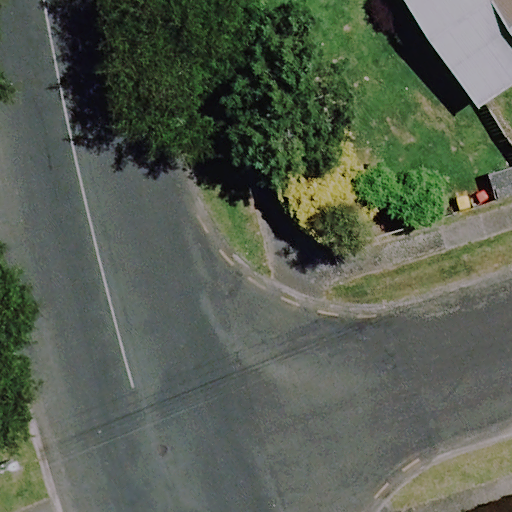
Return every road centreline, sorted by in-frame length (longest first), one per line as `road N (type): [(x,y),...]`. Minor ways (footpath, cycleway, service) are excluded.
road 1 (residential): [(156,486),(45,0)]
road 2 (residential): [(156,486),(511,373)]
